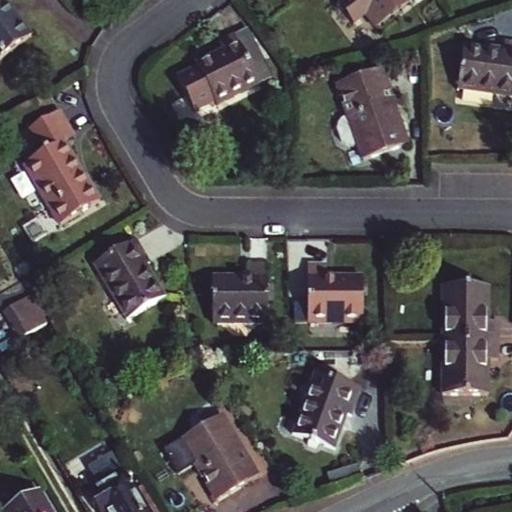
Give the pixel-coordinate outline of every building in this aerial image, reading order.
[(0,0),(0,63),(32,41),(3,0),(0,0)] [(353,0),(343,9),(358,28),(370,19),(381,33),(417,6),(412,0),(353,0)] [(215,43),(220,52),(192,66),(194,68),(173,79),(192,115),(212,105),(213,107),(256,86),(231,36),(215,43)] [(511,45),(503,45),(501,54),(462,50),(457,91),(511,98),(511,45)] [(380,70),(338,85),(364,161),(406,146),(380,70)] [(74,119),(68,110),(38,128),(52,152),(35,162),(71,224),(108,202),(74,144),(85,138),(74,119)] [(147,249),(142,241),(102,264),(135,320),(137,319),(169,301),(157,279),(149,266),(155,262),(147,249)] [(251,282),(217,281),(216,325),(268,326),(270,267),(251,267),(251,282)] [(331,270),(311,269),(309,327),(317,327),(352,328),(363,328),(364,282),(331,281),(331,270)] [(24,282),(0,296),(0,302),(7,314),(33,299),(24,282)] [(441,345),(497,347),(498,327),(487,326),(488,289),(442,288),(441,345)] [(33,299),(7,314),(23,341),(49,325),(33,299)] [(497,347),(441,345),(440,398),(486,399),(486,365),(497,365),(497,347)] [(352,420),(361,394),(314,377),(293,437),(332,451),(344,417),(352,420)] [(217,417),(178,440),(212,499),(251,477),(217,417)] [(148,511),(126,473),(89,494),(99,511),(148,511)] [(52,511),(41,493),(6,511),(52,511)]
